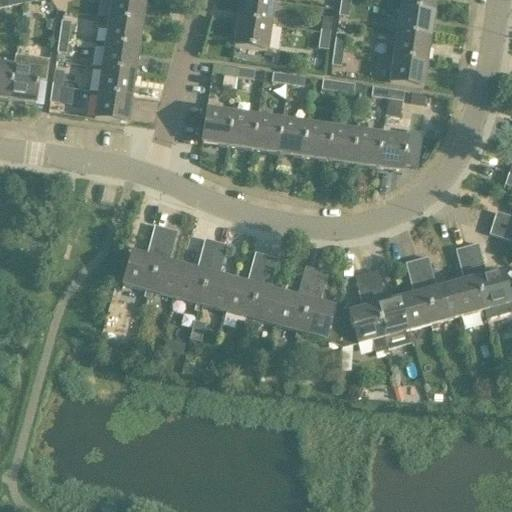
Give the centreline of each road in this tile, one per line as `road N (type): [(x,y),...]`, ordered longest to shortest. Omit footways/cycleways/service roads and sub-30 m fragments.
road 1 (residential): [(160,178),(216,205),(324,229),(404,208),(434,187),(472,126),(498,0)]
road 2 (residential): [(160,178),(202,0)]
road 3 (residential): [(0,148),(160,178)]
